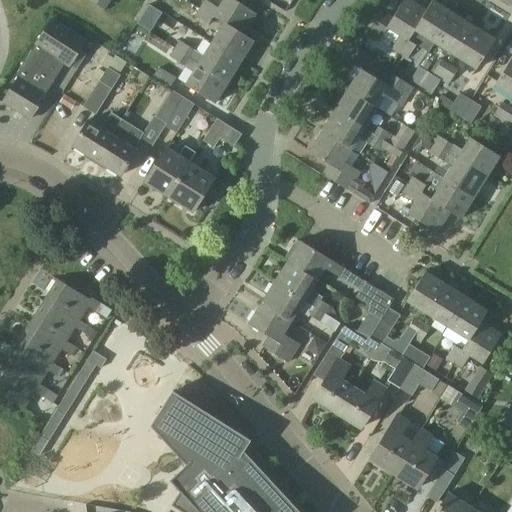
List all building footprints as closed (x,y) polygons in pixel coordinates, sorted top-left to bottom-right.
[(106,0),(91,0),(105,9),(110,2),(106,0)] [(224,21),(243,33),(255,14),(233,0),(222,0),(218,7),(206,0),(205,0),(200,8),(213,17),(223,23),(224,21)] [(413,29),(425,10),(408,0),(403,0),(392,19),(382,13),(369,34),(379,40),(387,28),(399,35),(391,48),(401,54),(409,40),(409,39),(415,30),(413,29)] [(417,44),(423,35),(435,42),(453,13),(432,0),(425,10),(413,29),(415,30),(409,39),(417,44)] [(209,23),(213,17),(200,8),(196,15),(209,23)] [(455,55),(473,26),(453,13),(435,42),(455,55)] [(64,63),(69,66),(86,40),(52,18),(15,76),(45,94),(64,63)] [(253,40),(243,33),(224,21),(223,23),(209,45),(238,64),(253,40)] [(473,26),(455,55),(476,68),(494,39),(473,26)] [(198,64),(203,55),(181,40),(171,56),(194,70),(185,84),(214,102),(227,82),(198,64)] [(416,44),(409,40),(401,54),(407,58),(416,44)] [(227,82),(238,64),(209,45),(203,55),(198,64),(227,82)] [(119,76),(114,73),(122,60),(116,56),(83,106),(96,114),(119,76)] [(511,94),(511,56),(495,84),(511,94)] [(440,79),(448,66),(440,61),(432,74),(440,79)] [(455,70),(450,67),(448,66),(440,79),(447,83),(455,70)] [(419,67),(411,80),(432,93),(441,80),(419,67)] [(168,88),(174,77),(160,68),(153,78),(168,88)] [(347,89),(377,108),(385,96),(401,106),(413,87),(387,71),(381,81),(360,68),(347,89)] [(29,119),(45,94),(18,77),(2,102),(29,119)] [(364,129),(377,108),(347,89),(334,110),(364,129)] [(165,126),(182,98),(170,92),(155,116),(154,115),(143,132),(122,119),(112,134),(136,149),(140,142),(150,149),(157,139),(165,126)] [(71,110),(76,102),(64,94),(59,102),(71,110)] [(460,116),(470,101),(459,94),(453,104),(441,96),(438,103),(460,116)] [(182,98),(165,126),(176,133),(193,105),(182,98)] [(470,101),(460,116),(471,123),(481,108),(470,101)] [(501,119),(502,120),(509,109),(502,104),(485,131),(491,135),(501,119)] [(511,110),(509,109),(502,121),(509,126),(511,121),(511,110)] [(334,110),(321,130),(349,148),(357,135),(381,150),(386,142),(374,135),(364,129),(334,110)] [(111,112),(102,128),(88,119),(72,146),(96,161),(112,134),(122,119),(111,112)] [(203,141),(214,148),(220,137),(234,145),(241,134),(217,119),(203,141)] [(391,134),(379,127),(374,135),(386,142),(391,134)] [(349,148),(321,130),(308,151),(329,164),(323,174),(368,202),(371,197),(360,190),(363,185),(355,180),(360,171),(344,161),(352,149),(349,148)] [(112,134),(96,161),(119,175),(136,149),(112,134)] [(391,135),(387,142),(403,152),(407,145),(391,135)] [(434,144),(445,151),(449,145),(438,137),(434,144)] [(461,153),(449,145),(445,151),(457,158),(487,177),(500,156),(470,137),(461,153)] [(416,142),(413,148),(418,152),(422,146),(416,142)] [(441,158),(445,151),(434,144),(430,150),(441,158)] [(168,196),(189,162),(165,147),(144,182),(168,196)] [(473,198),(487,177),(457,158),(445,151),(441,158),(453,165),(444,179),(473,198)] [(214,177),(189,162),(168,196),(192,212),(200,199),(203,201),(207,193),(205,192),(214,177)] [(422,192),(426,185),(413,177),(408,185),(421,193),(422,192)] [(460,219),(473,198),(444,179),(431,200),(450,212),(460,219)] [(408,213),(437,232),(450,212),(431,200),(421,194),(421,193),(408,185),(403,193),(416,201),(408,213)] [(300,241),(287,262),(317,280),(324,268),(340,277),(345,269),(334,262),(327,257),(300,241)] [(11,244),(0,248),(0,268),(18,262),(11,244)] [(309,292),(317,280),(287,262),(284,266),(282,264),(276,274),(278,275),(274,282),(327,315),(330,309),(319,302),(321,299),(309,292)] [(428,314),(447,285),(425,272),(407,301),(428,314)] [(44,299),(78,320),(87,305),(106,317),(110,309),(90,297),(89,299),(57,279),(44,299)] [(340,323),(327,315),(274,282),(262,302),(291,321),(297,312),(309,319),(311,316),(335,331),(340,323)] [(361,290),(355,299),(366,306),(364,310),(370,314),(380,321),(381,319),(388,308),(393,299),(376,288),(366,282),(361,290)] [(448,327),(467,298),(447,285),(428,314),(448,327)] [(469,340),(481,321),(488,311),(467,298),(448,327),(469,340)] [(88,326),(78,320),(44,299),(31,320),(64,341),(73,327),(84,333),(88,326)] [(283,334),(291,321),(262,302),(248,324),(269,336),(263,346),(288,362),(299,344),(283,334)] [(394,341),(387,336),(400,315),(388,308),(380,321),(370,337),(382,344),(402,356),(413,338),(421,325),(412,319),(400,341),(394,341)] [(370,337),(380,321),(370,314),(359,332),(370,337)] [(75,347),(64,341),(31,320),(17,342),(50,363),(60,348),(70,354),(75,347)] [(501,334),(481,321),(469,340),(463,350),(454,363),(462,368),(470,355),(483,363),(501,334)] [(421,325),(413,338),(420,342),(428,329),(421,325)] [(372,359),(382,344),(370,337),(359,332),(344,326),(313,374),(324,381),(338,358),(340,359),(352,340),(362,346),(363,350),(368,356),(372,359)] [(70,375),(50,363),(17,342),(4,363),(38,384),(46,370),(65,382),(70,375)] [(388,381),(399,389),(415,364),(402,356),(382,344),(372,359),(371,360),(373,361),(381,363),(384,363),(395,370),(388,381)] [(463,350),(455,345),(447,358),(454,363),(463,350)] [(100,369),(107,358),(92,350),(30,450),(40,456),(96,367),(100,369)] [(430,357),(425,365),(435,371),(443,358),(433,352),(430,357)] [(339,412),(354,388),(340,380),(349,365),(340,359),(338,358),(324,381),(314,397),(339,412)] [(56,396),(38,384),(4,363),(0,369),(0,394),(22,409),(33,391),(52,403),(56,396)] [(422,369),(415,364),(399,389),(411,397),(419,384),(431,392),(439,380),(422,369)] [(453,383),(460,371),(454,367),(446,379),(453,383)] [(475,399),(490,374),(480,368),(465,393),(475,399)] [(510,407),(511,401),(511,377),(494,369),(483,395),(510,407)] [(354,388),(339,412),(361,427),(385,388),(375,382),(366,396),(354,388)] [(297,511),(286,499),(243,453),(250,441),(172,391),(150,427),(183,465),(169,482),(179,494),(171,505),(181,511),(297,511)] [(468,430),(482,407),(458,393),(451,404),(464,412),(457,424),(468,430)] [(412,443),(416,437),(412,442),(401,435),(409,422),(397,415),(370,459),(394,474),(413,444),(412,443)] [(413,444),(394,474),(418,489),(437,459),(423,450),(431,437),(420,430),(416,437),(412,443),(413,444)] [(33,479),(45,464),(28,451),(16,467),(33,479)] [(455,452),(428,495),(439,501),(465,459),(455,452)] [(469,511),(472,508),(448,493),(436,511),(469,511)]
